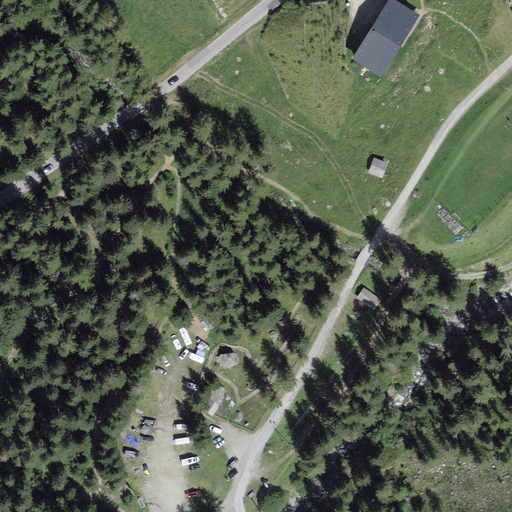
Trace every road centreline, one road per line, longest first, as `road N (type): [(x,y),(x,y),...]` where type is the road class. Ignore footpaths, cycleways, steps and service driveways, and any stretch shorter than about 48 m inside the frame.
road 1 (unclassified): [(239,511),(241,485),(357,272),(452,120),(511,60)]
road 2 (unclassified): [(277,0),(75,154),(0,199)]
